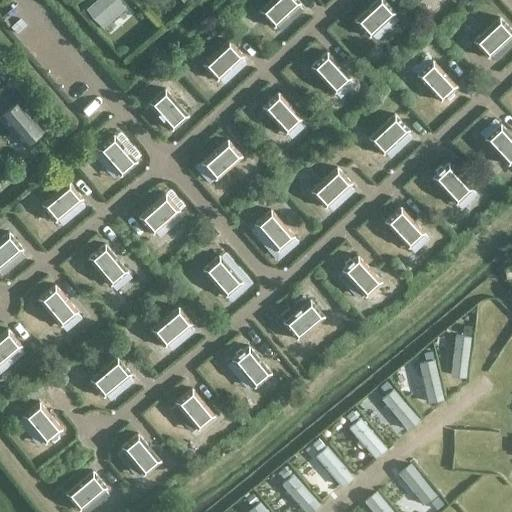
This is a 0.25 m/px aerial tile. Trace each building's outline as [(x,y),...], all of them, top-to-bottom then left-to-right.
[(78,11),(86,20),(93,15),(103,27),(125,9),(117,0),(96,0),(87,8),(85,6),(78,11)] [(274,27),(298,4),(300,2),(297,0),(270,0),(259,11),(274,27)] [(384,0),(375,0),(354,20),(369,36),(395,12),(384,0)] [(511,30),(499,16),(472,41),(487,57),(511,34),(511,30)] [(228,39),(201,64),(216,80),(243,55),(228,39)] [(326,51),(310,66),(334,93),(350,78),(326,51)] [(456,86),(432,59),(415,74),(440,101),(456,86)] [(171,129),(188,115),(164,88),(147,102),(171,129)] [(277,92),(261,107),(285,133),(301,118),(277,92)] [(25,144),(41,131),(17,102),(0,115),(25,144)] [(382,154),(409,130),(395,115),(369,139),(382,154)] [(511,136),(500,123),(484,137),(483,138),(508,165),(511,160),(511,136)] [(120,175),(137,161),(113,134),(96,148),(120,175)] [(227,139),(199,162),(214,179),(241,156),(227,139)] [(431,177),(456,203),(472,188),(448,162),(431,177)] [(325,207),(349,185),(351,183),(337,166),(310,190),(325,207)] [(55,221),(57,219),(83,198),(69,181),(41,204),(55,221)] [(179,209),(165,193),(138,217),(152,233),(179,209)] [(400,206),(384,221),(408,247),(424,232),(400,206)] [(253,224),(255,226),(277,250),(294,236),(270,209),(253,224)] [(0,266),(22,248),(8,231),(0,237),(0,266)] [(104,243),(87,257),(110,285),(127,271),(104,243)] [(225,296),(242,281),(218,254),(202,269),(225,296)] [(357,255),(341,270),(365,296),(381,281),(357,255)] [(77,311),(54,284),(37,298),(60,326),(77,311)] [(324,316),(310,299),(282,322),(296,339),(324,316)] [(164,346),(167,344),(192,323),(178,306),(150,329),(164,346)] [(0,334),(0,362),(21,345),(7,328),(0,334)] [(471,333),(455,330),(450,372),(466,374),(471,333)] [(231,359),(233,361),(254,387),(271,373),(248,345),(231,359)] [(103,396),(128,375),(131,373),(116,356),(89,379),(103,396)] [(434,356),(419,359),(428,399),(444,395),(434,356)] [(394,385),(382,395),(408,426),(420,416),(394,385)] [(174,402),(176,404),(197,429),(214,415),(191,387),(174,402)] [(62,429),(39,401),(22,415),(45,443),(62,429)] [(360,413),(348,423),(375,454),(387,444),(360,413)] [(120,447),(143,474),(160,460),(137,433),(120,447)] [(327,443),(316,453),(343,484),(354,474),(327,443)] [(409,460),(398,470),(425,501),(436,491),(409,460)] [(79,510),(106,487),(92,470),(64,493),(79,510)] [(293,471),(282,481),(309,511),(320,502),(293,471)] [(397,511),(375,487),(364,497),(377,511),(397,511)] [(271,511),(259,498),(248,508),(251,511),(271,511)]
